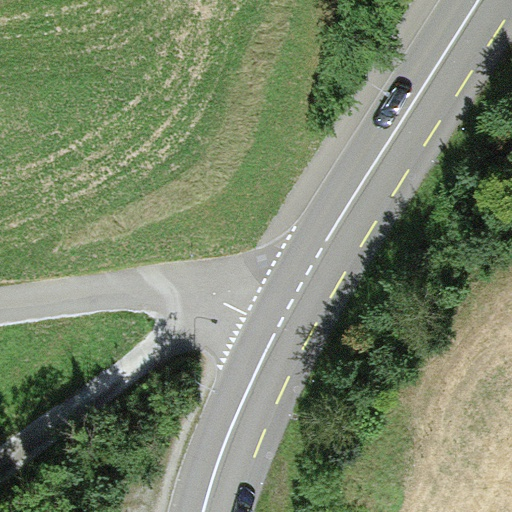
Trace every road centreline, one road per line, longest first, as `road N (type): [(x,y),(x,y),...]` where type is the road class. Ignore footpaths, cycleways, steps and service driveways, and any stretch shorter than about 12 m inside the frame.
road 1 (secondary): [(285,314),(478,0)]
road 2 (residential): [(0,315),(240,282),(285,314)]
road 3 (secondary): [(209,511),(222,458),(285,314)]
